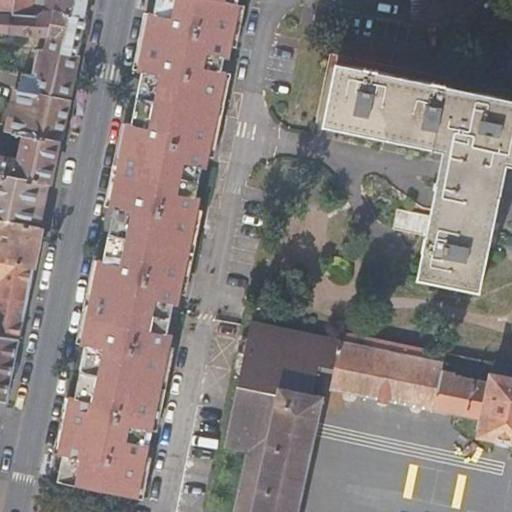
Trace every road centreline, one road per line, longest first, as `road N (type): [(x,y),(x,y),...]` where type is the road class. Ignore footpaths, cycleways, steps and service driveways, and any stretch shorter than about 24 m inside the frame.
road 1 (secondary): [(17,511),(118,0)]
road 2 (residential): [(294,0),(269,12),(204,315)]
road 3 (residential): [(164,511),(204,315)]
